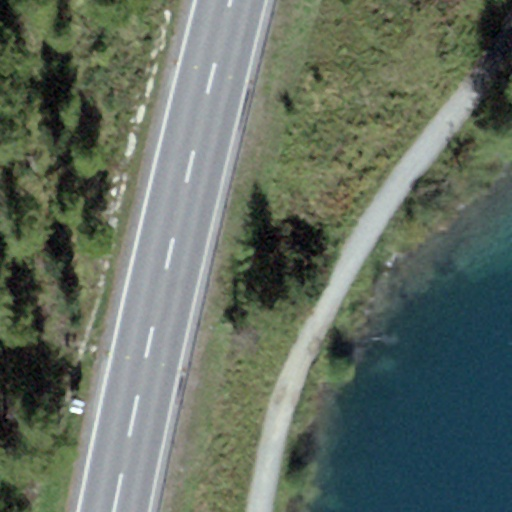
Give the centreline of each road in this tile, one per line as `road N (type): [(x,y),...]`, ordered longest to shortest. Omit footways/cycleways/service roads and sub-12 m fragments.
road 1 (track): [(261,511),(288,392),(343,263),(430,137),(511,38)]
road 2 (primary): [(116,511),(234,0)]
